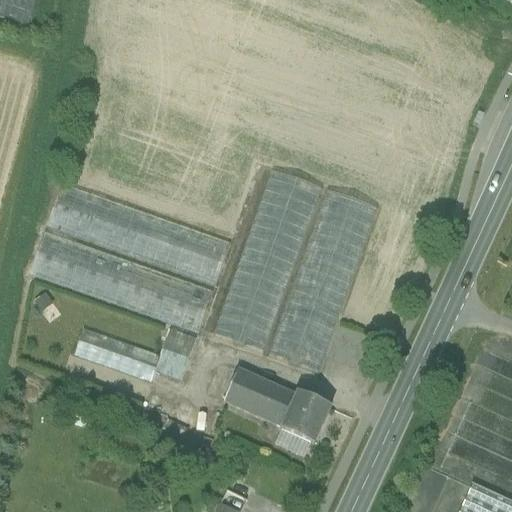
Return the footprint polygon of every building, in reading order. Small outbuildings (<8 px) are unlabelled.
[(0,0),(0,19),(27,27),(33,0),(0,0)] [(271,174),(211,340),(262,358),(321,192),(271,174)] [(229,246),(61,186),(45,230),(214,290),(229,246)] [(326,193),(267,359),(318,377),(377,211),(326,193)] [(212,294),(44,234),(28,278),(197,338),(212,294)] [(195,342),(93,306),(93,305),(39,286),(24,329),(154,375),(180,384),(195,342)] [(154,375),(24,329),(20,341),(150,387),(154,375)] [(281,393),(237,373),(223,405),(267,425),(281,393)] [(295,399),(281,393),(267,425),(281,431),(295,399)] [(329,412),(296,397),(295,399),(281,431),(280,433),(313,448),(329,412)] [(13,469),(0,501),(27,511),(117,511),(118,510),(13,469)] [(511,511),(511,505),(472,487),(460,511),(511,511)] [(241,511),(246,502),(227,492),(220,505),(233,511),(241,511)]
